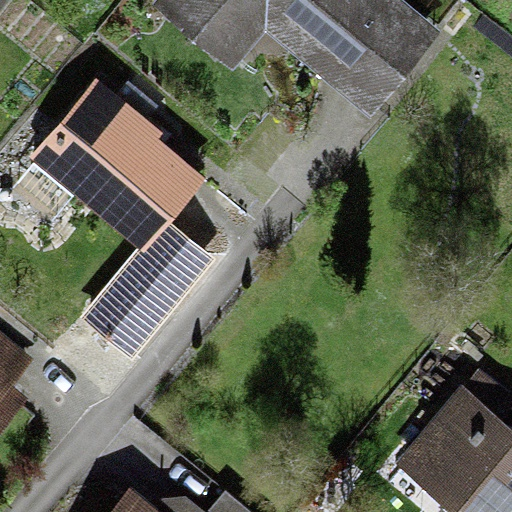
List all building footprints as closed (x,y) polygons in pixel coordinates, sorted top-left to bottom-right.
[(0,0),(0,19),(14,1),(12,0),(0,0)] [(433,17),(412,0),(172,0),(170,3),(239,57),(269,20),(368,98),(433,17)] [(212,162),(102,77),(38,158),(148,244),(212,162)] [(0,413),(35,371),(0,343),(0,413)] [(511,511),(511,412),(466,376),(407,450),(486,511),(511,511)] [(157,511),(137,496),(123,511),(157,511)]
